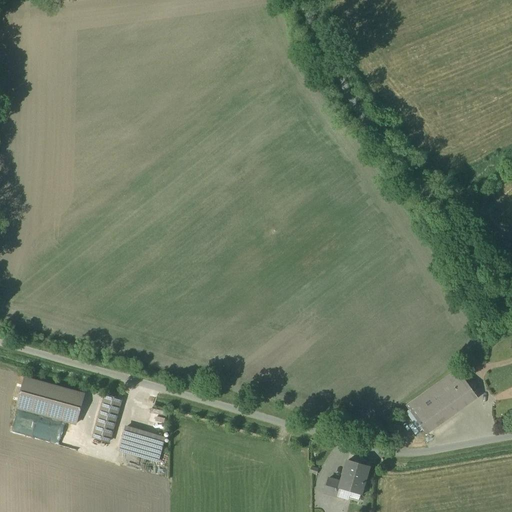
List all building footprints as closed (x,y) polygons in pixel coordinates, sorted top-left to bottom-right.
[(418,436),(471,398),(452,371),(399,409),(418,436)] [(25,379),(17,408),(75,424),(83,395),(25,379)] [(117,399),(99,395),(88,438),(107,442),(117,399)] [(158,438),(121,428),(114,451),(151,461),(158,438)] [(339,488),(350,491),(361,495),(369,467),(347,461),(341,483),(339,488)] [(339,488),(341,483),(328,479),(324,492),(347,499),(350,491),(339,488)]
